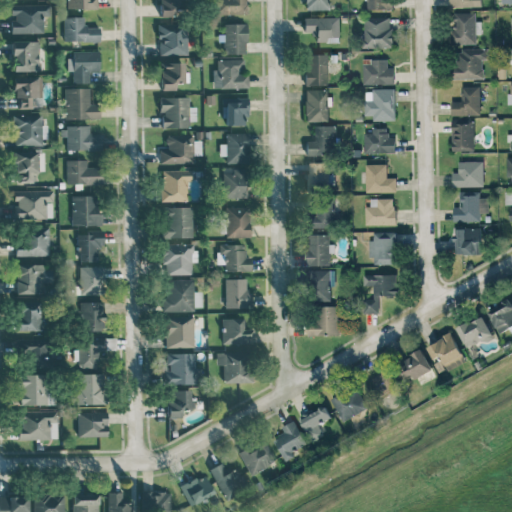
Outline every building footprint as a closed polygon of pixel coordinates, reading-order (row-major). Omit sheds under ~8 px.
[(67,0),(68,8),(97,8),(96,0),(67,0)] [(183,0),(159,0),(159,16),(183,15),(183,0)] [(215,0),(216,14),(247,14),(246,0),(215,0)] [(328,0),(304,0),(304,10),(329,9),(328,0)] [(390,0),(364,0),(364,8),(391,9),(390,0)] [(48,14),(48,4),(10,4),(10,33),(43,32),(42,14),(48,14)] [(476,43),(476,34),(482,34),(481,20),(476,20),(476,12),(454,12),(454,44),(476,43)] [(65,41),(100,40),(100,26),(84,26),(83,16),(64,16),(65,41)] [(304,17),(303,33),(316,33),(316,41),(340,42),(340,17),(304,17)] [(364,48),(392,47),(391,17),(363,18),(364,48)] [(158,55),(187,54),(186,23),(158,24),(158,55)] [(246,23),(223,23),(224,53),(246,53),(246,23)] [(39,40),(11,41),(12,70),(39,70),(39,40)] [(483,78),(484,59),(488,59),(488,49),(461,48),(460,66),(452,66),(452,78),(483,78)] [(72,83),(88,82),(88,72),(99,71),(99,52),(66,52),(66,71),(72,71),(72,83)] [(327,84),(327,53),(305,54),(305,85),(327,84)] [(241,58),(217,59),(217,71),(212,71),(212,88),(248,87),(247,73),(241,73),(241,58)] [(395,83),(394,67),(388,67),(388,58),(371,59),(371,63),(363,64),(363,84),(395,83)] [(160,90),(174,90),(174,82),(184,82),(183,62),(160,62),(160,90)] [(13,76),(13,98),(18,98),(18,107),(35,107),(36,97),(41,97),(41,77),(13,76)] [(480,86),(462,87),(462,100),(451,100),(452,115),(481,114),(480,86)] [(89,87),(64,88),(64,119),(99,118),(99,103),(89,103),(89,87)] [(328,88),(304,89),(305,121),(329,120),(328,88)] [(188,97),(159,97),(159,112),(162,112),(162,127),(188,128),(189,120),(195,121),(195,106),(188,106),(188,97)] [(222,97),(223,125),(247,124),(246,97),(222,97)] [(12,146),(45,145),(45,124),(41,124),(41,113),(12,114),(12,146)] [(474,150),(474,121),(452,120),(452,150),(474,150)] [(66,149),(101,149),(101,136),(89,135),(89,125),(66,125),(66,149)] [(335,125),(313,125),(314,141),(306,141),(306,155),(336,154),(335,125)] [(363,130),(364,153),(396,152),(395,136),(388,136),(388,129),(363,130)] [(248,162),(248,133),(226,133),(226,143),(220,143),(220,156),(226,156),(226,162),(248,162)] [(159,163),(193,163),(193,154),(200,154),(200,140),(193,140),(193,134),(166,134),(166,149),(159,149),(159,163)] [(43,152),(12,150),(12,180),(36,180),(37,168),(43,169),(43,152)] [(86,159),(65,159),(66,184),(102,183),(102,166),(86,166),(86,159)] [(453,186),(483,186),(484,161),(459,160),(459,172),(453,172),(453,186)] [(307,190),(328,190),(327,162),(307,162),(307,190)] [(387,164),(366,163),(365,191),(396,192),(396,177),(387,177),(387,164)] [(245,168),(234,168),(234,173),(224,173),(223,197),(244,198),(245,168)] [(187,201),(187,181),(191,181),(191,170),(161,169),(161,200),(187,201)] [(13,190),(13,218),(52,217),(52,189),(13,190)] [(453,220),(480,221),(480,212),(489,212),(489,197),(479,197),(479,192),(460,192),(460,207),(453,207),(453,220)] [(99,195),(71,196),(71,225),(99,224),(99,195)] [(367,224),(396,224),(395,197),(367,198),(367,224)] [(335,205),(315,204),(315,227),(335,227),(335,205)] [(192,236),(192,206),(163,207),(163,237),(192,236)] [(249,206),(226,206),(226,237),(249,237),(249,206)] [(48,227),(22,228),(23,240),(15,241),(15,256),(49,255),(48,227)] [(453,228),(453,242),(447,242),(447,254),(482,253),(481,227),(453,228)] [(397,231),(371,232),(372,264),(398,263),(397,231)] [(78,261),(96,261),(96,247),(104,247),(103,232),(77,232),(78,261)] [(308,265),(330,264),(330,252),(335,252),(334,243),(330,243),(330,233),(308,234),(308,265)] [(191,274),(191,261),(195,261),(195,244),(163,243),(162,274),(191,274)] [(244,243),(219,243),(219,254),(225,254),(225,271),(250,271),(250,256),(244,256),(244,243)] [(16,293),(44,293),(43,263),(15,264),(16,293)] [(103,294),(103,266),(79,266),(80,294),(103,294)] [(331,270),(311,269),(311,300),(330,300),(331,270)] [(363,313),(379,313),(379,295),(398,295),(398,274),(364,274),(364,292),(363,292),(363,313)] [(224,279),(225,308),(248,307),(248,278),(224,279)] [(164,310),(201,309),(201,291),(193,291),(193,279),(164,279),(164,310)] [(488,310),(499,333),(511,326),(511,300),(511,298),(488,310)] [(39,300),(17,301),(17,330),(39,329),(39,300)] [(82,301),(81,330),(102,331),(103,302),(82,301)] [(340,306),(317,306),(317,320),(309,320),(309,335),(340,334),(340,306)] [(458,327),(467,348),(494,335),(484,315),(458,327)] [(194,346),(193,316),(163,317),(164,347),(194,346)] [(221,318),(222,344),(252,343),(251,328),(242,328),(242,317),(221,318)] [(441,373),(466,360),(451,332),(426,345),(441,373)] [(78,367),(96,367),(96,349),(116,350),(116,337),(79,337),(78,367)] [(16,339),(17,353),(25,353),(26,367),(50,366),(49,338),(16,339)] [(407,381),(432,370),(423,349),(398,360),(407,381)] [(224,382),(250,381),(249,351),(223,352),(224,382)] [(165,353),(166,384),(195,383),(194,352),(165,353)] [(105,403),(105,373),(75,373),(76,404),(105,403)] [(19,404),(48,404),(48,374),(18,374),(19,404)] [(333,399),(341,420),(367,409),(358,388),(333,399)] [(190,389),(166,390),(167,417),(180,417),(180,410),(190,409),(190,389)] [(327,431),(323,421),(331,417),(326,405),(300,416),(310,439),(327,431)] [(17,439),(56,438),(56,411),(17,411),(17,439)] [(108,436),(107,411),(76,412),(77,437),(108,436)] [(282,426),(285,431),(273,438),(286,458),(308,444),(293,419),(282,426)] [(276,461),(264,439),(238,453),(250,474),(276,461)] [(225,498),(246,486),(233,465),(225,470),(220,462),(207,470),(225,498)] [(179,486),(190,505),(213,492),(202,473),(179,486)] [(141,511),(157,511),(169,511),(169,490),(141,490),(141,511)] [(106,511),(128,511),(133,511),(133,503),(122,503),(122,491),(107,491),(106,511)] [(63,511),(63,493),(32,494),(32,511),(63,511)] [(97,511),(98,495),(72,494),(71,511),(97,511)] [(0,511),(27,511),(28,495),(0,495),(0,511)]
